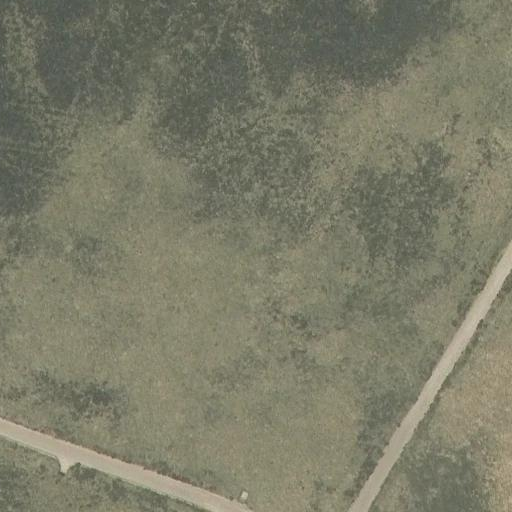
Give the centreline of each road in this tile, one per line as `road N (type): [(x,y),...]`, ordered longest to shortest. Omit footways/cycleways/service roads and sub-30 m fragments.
road 1 (track): [(356,511),(511,256)]
road 2 (track): [(0,428),(225,511)]
